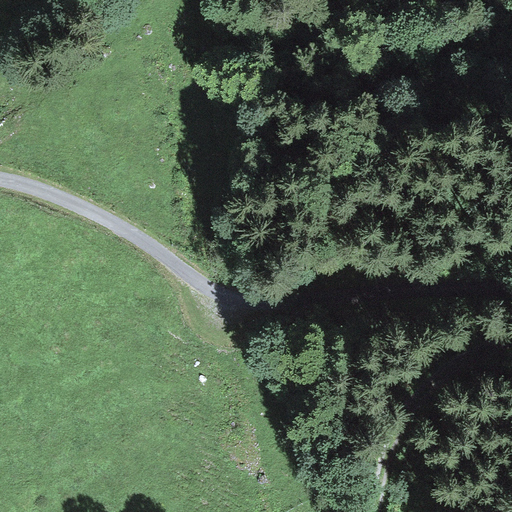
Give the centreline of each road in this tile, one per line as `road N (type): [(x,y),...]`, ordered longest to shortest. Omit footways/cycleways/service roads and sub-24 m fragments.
road 1 (unclassified): [(0,175),(83,208),(222,296),(262,305),(391,288),(511,286)]
road 2 (track): [(511,342),(430,381),(391,453),(379,511)]
